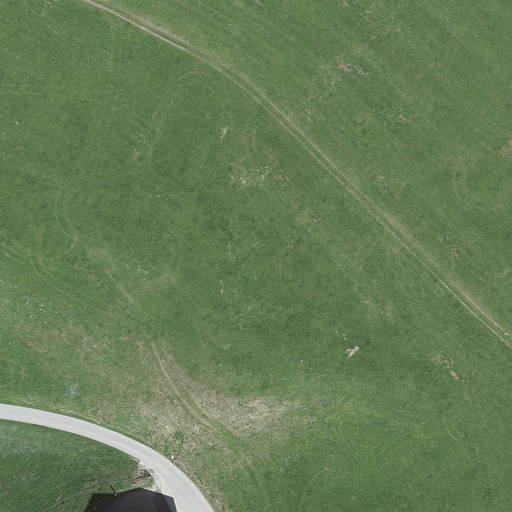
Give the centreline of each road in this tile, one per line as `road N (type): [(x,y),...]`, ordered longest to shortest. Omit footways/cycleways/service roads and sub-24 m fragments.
road 1 (track): [(511,343),(268,106),(182,48),(87,0)]
road 2 (track): [(0,411),(125,444),(178,477),(207,511)]
